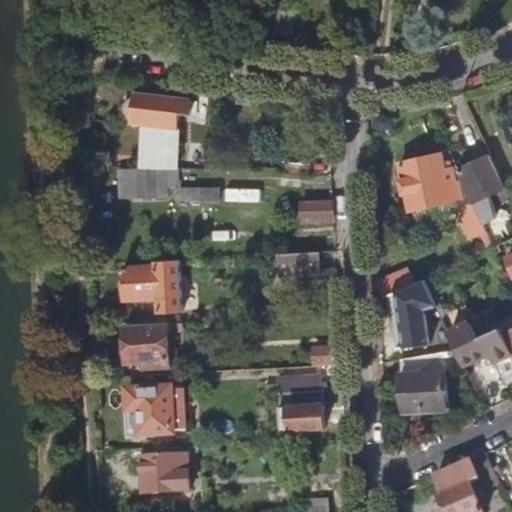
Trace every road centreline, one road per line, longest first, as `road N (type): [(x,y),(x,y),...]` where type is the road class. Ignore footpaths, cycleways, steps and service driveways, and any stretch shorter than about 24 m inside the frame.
road 1 (residential): [(349,78),(369,479)]
road 2 (residential): [(349,78),(89,49)]
road 3 (residential): [(511,51),(407,79),(349,78)]
road 4 (residential): [(369,479),(511,419)]
